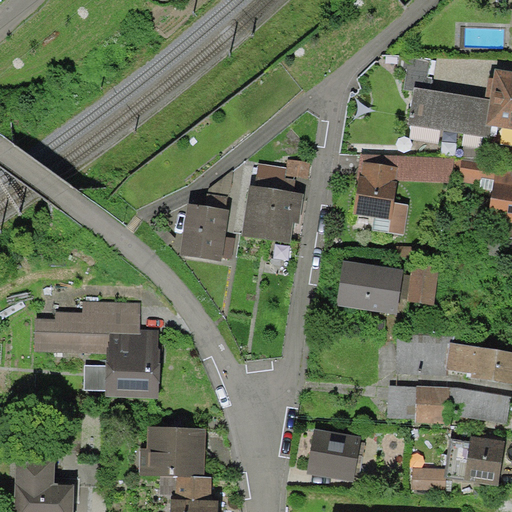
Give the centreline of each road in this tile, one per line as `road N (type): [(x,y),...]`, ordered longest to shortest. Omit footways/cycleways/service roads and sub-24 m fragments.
road 1 (residential): [(416,0),(346,67),(248,484)]
road 2 (residential): [(60,193),(150,262),(203,321),(234,391),(248,484)]
road 3 (unknown): [(103,226),(198,188),(294,109),(337,107)]
